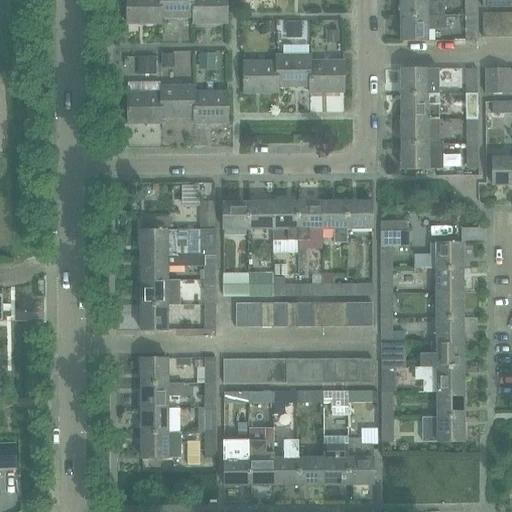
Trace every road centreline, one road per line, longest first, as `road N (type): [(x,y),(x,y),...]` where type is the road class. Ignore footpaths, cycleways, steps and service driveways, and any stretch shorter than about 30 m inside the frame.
road 1 (residential): [(71,165),(349,160),(359,138),(363,0)]
road 2 (tertiary): [(72,511),(71,165)]
road 3 (tertiary): [(71,165),(69,0)]
road 4 (residential): [(510,339),(511,209)]
